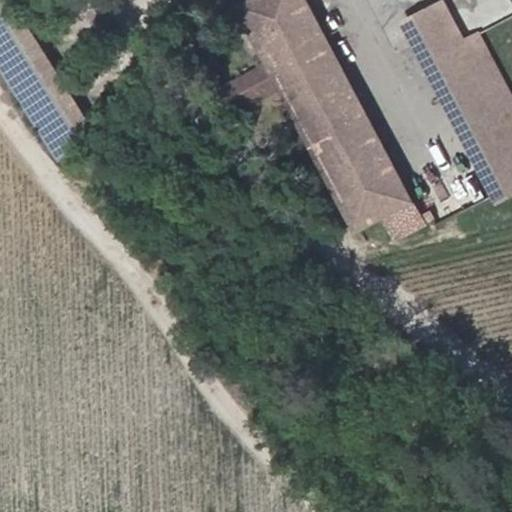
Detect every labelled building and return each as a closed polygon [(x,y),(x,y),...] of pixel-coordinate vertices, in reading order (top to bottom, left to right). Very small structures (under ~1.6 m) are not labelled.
[(11,0),(0,0),(0,67),(53,155),(92,131),(11,0)] [(307,0),(252,0),(239,7),(254,37),(311,7),(307,0)] [(442,2),(403,23),(427,68),(479,40),(476,35),(463,42),(442,2)] [(311,7),(254,37),(267,61),(280,85),(357,230),(412,200),(311,7)] [(427,68),(487,181),(511,168),(511,103),(479,40),(427,68)] [(219,86),(232,110),(280,85),(267,61),(219,86)] [(511,168),(487,181),(498,202),(511,194),(511,168)]
